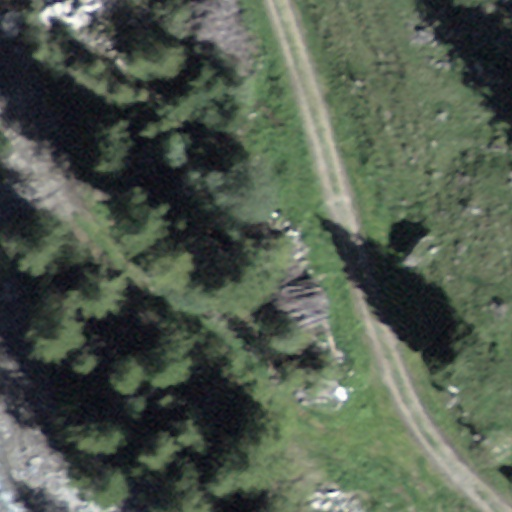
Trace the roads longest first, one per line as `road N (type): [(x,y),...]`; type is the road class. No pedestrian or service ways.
road 1 (track): [(0,54),(41,214),(183,414),(441,468)]
road 2 (track): [(266,0),(342,215),(380,378),(482,511)]
